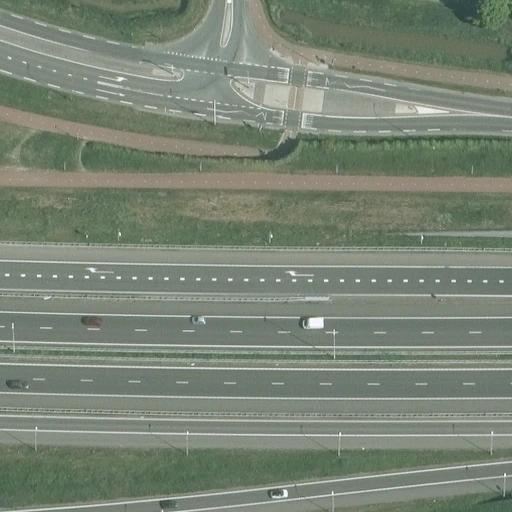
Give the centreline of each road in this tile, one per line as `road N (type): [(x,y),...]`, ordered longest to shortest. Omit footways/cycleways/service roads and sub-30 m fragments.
road 1 (motorway): [(511,281),(0,274)]
road 2 (motorway): [(511,333),(0,327)]
road 3 (motorway): [(0,376),(511,382)]
road 4 (motorway): [(0,421),(511,422)]
road 5 (motorway): [(82,511),(511,470)]
road 6 (secondary): [(216,74),(106,53),(0,17)]
road 7 (secondary): [(0,58),(211,108)]
road 8 (secondary): [(211,108),(293,116),(420,107)]
road 9 (secondary): [(420,107),(216,74)]
